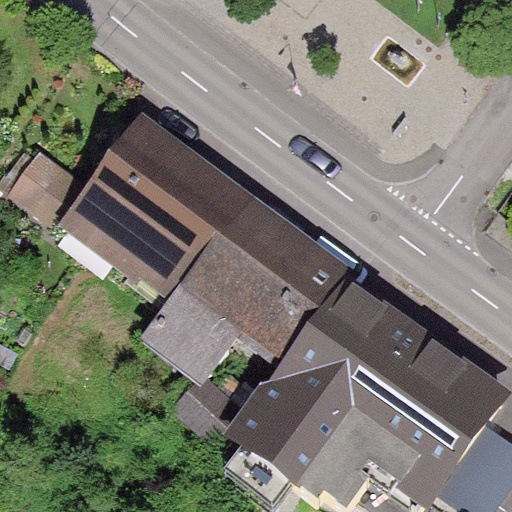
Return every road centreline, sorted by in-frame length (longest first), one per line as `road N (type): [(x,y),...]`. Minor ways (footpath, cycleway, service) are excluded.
road 1 (secondary): [(81,0),(408,249)]
road 2 (residential): [(408,249),(511,109)]
road 3 (secondary): [(408,249),(511,327)]
